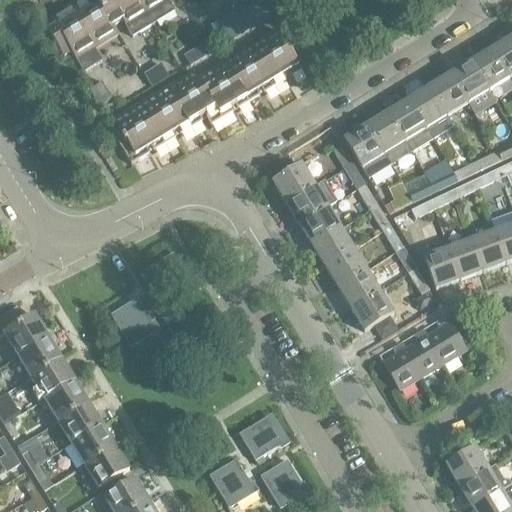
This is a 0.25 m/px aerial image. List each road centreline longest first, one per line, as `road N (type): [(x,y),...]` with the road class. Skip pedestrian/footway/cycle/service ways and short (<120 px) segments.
road 1 (residential): [(282,251),(232,286),(230,297),(361,511)]
road 2 (residential): [(233,169),(334,88),(477,4)]
road 3 (tertiary): [(397,453),(282,251)]
road 4 (tertiary): [(62,256),(199,171),(233,169)]
road 5 (residential): [(397,453),(511,378)]
road 6 (tertiary): [(62,256),(0,149)]
